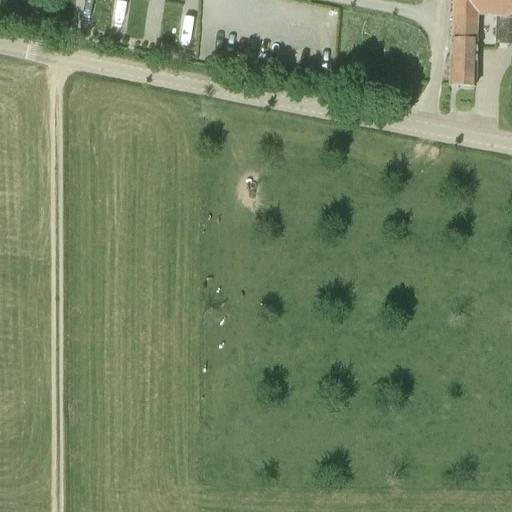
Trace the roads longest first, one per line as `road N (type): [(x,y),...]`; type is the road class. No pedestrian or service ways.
road 1 (tertiary): [(511,143),(0,44)]
road 2 (track): [(56,56),(55,511)]
